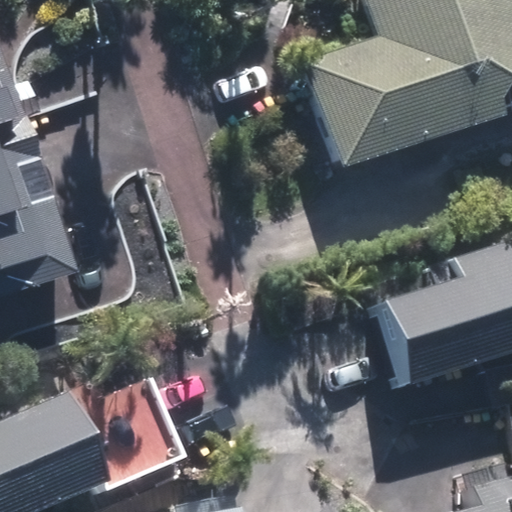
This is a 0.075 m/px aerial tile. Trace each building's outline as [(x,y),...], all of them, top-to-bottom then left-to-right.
[(293,71),(326,171),(511,110),(511,69),(509,60),(511,59),(491,0),(356,0),(372,46),(293,71)] [(0,288),(57,271),(0,92),(0,288)] [(369,308),(395,387),(511,349),(511,243),(511,242),(421,271),(427,289),(369,308)] [(0,419),(0,511),(26,511),(87,487),(50,399),(0,419)] [(458,511),(511,511),(511,480),(465,492),(469,509),(458,511)]
